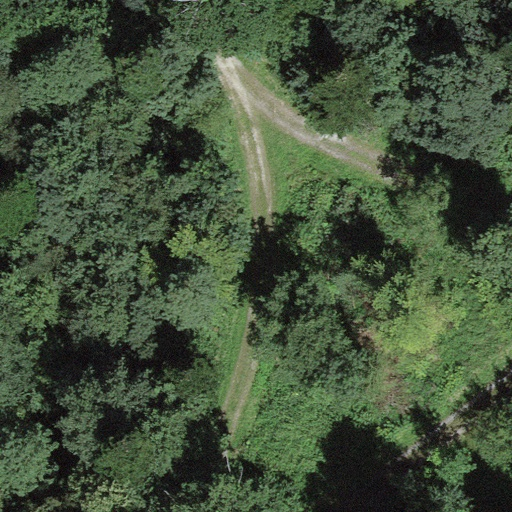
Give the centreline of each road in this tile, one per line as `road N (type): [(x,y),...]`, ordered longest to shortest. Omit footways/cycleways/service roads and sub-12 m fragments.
road 1 (track): [(191,511),(259,286),(249,86),(199,0)]
road 2 (track): [(511,218),(434,204),(249,86)]
road 3 (track): [(511,379),(338,511)]
